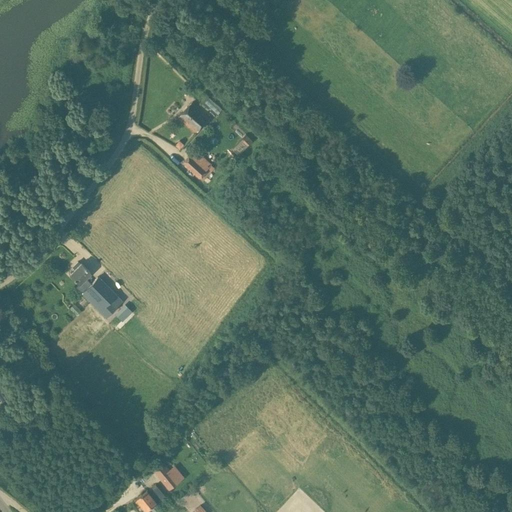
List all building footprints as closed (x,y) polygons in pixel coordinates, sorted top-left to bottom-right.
[(210,117),(193,101),(179,117),(196,132),(210,117)] [(253,140),(247,134),(242,139),(248,145),(253,140)] [(191,154),(183,163),(199,178),(212,164),(205,159),(201,163),(191,154)] [(81,292),(106,316),(115,307),(108,301),(115,294),(97,277),(91,283),(85,278),(90,272),(81,262),(80,263),(78,261),(72,266),(74,268),(69,274),(78,284),(79,283),(85,289),(81,292)] [(81,311),(74,303),(69,307),(77,315),(81,311)] [(124,303),(114,313),(122,320),(132,311),(124,303)] [(11,395),(0,378),(0,399),(2,402),(11,395)] [(155,472),(169,490),(184,477),(175,466),(170,469),(165,463),(155,472)] [(166,496),(156,484),(147,490),(137,497),(141,502),(139,504),(144,511),(146,509),(147,510),(156,502),(157,503),(166,496)]
